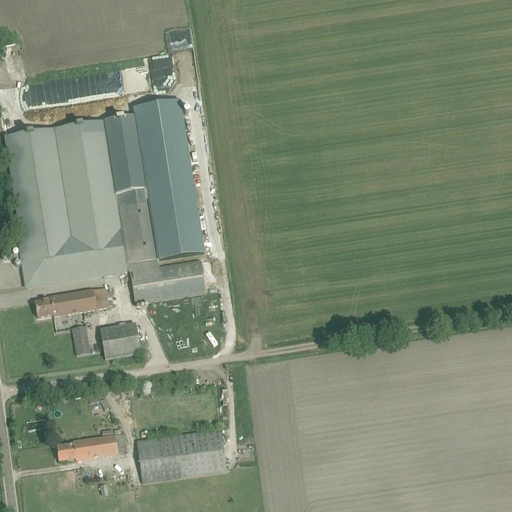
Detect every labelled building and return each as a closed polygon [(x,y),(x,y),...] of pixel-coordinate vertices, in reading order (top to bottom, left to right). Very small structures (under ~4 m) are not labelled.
[(135,109),(136,117),(159,261),(205,254),(181,102),(135,109)] [(127,271),(115,196),(117,195),(146,191),(134,118),(5,138),(22,245),(19,245),(22,267),(25,267),(25,270),(26,273),(28,276),(30,279),(32,281),(35,283),(38,284),(41,284),(44,284),(70,280),(127,271)] [(148,205),(146,191),(117,195),(119,207),(123,234),(127,258),(128,266),(131,266),(137,265),(158,261),(148,205)] [(135,307),(206,295),(201,263),(201,262),(165,267),(159,268),(158,261),(137,265),(131,266),(132,272),(130,273),(135,307)] [(106,290),(60,298),(51,299),(51,301),(35,304),(38,319),(53,317),(54,319),(109,310),(106,290)] [(136,325),(100,331),(105,362),(141,356),(136,325)] [(77,357),(91,355),(86,328),(72,331),(77,357)] [(221,431),(137,442),(143,486),(227,474),(227,473),(230,473),(229,469),(226,469),(221,431)] [(93,461),(100,460),(127,455),(124,437),(116,438),(110,439),(83,442),(73,444),(74,446),(57,448),(59,462),(59,463),(63,462),(72,461),(76,461),(76,462),(76,463),(81,462),(87,461),(93,461)]
